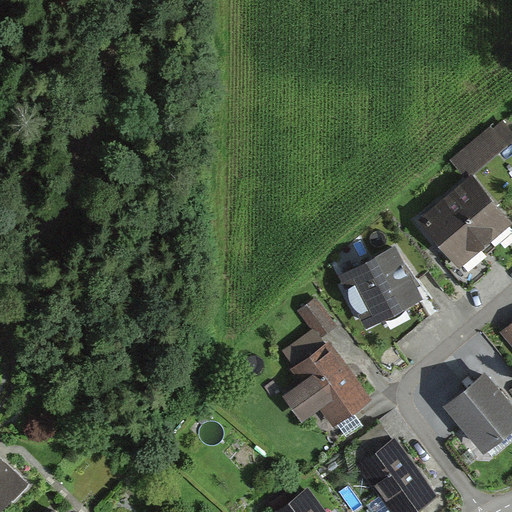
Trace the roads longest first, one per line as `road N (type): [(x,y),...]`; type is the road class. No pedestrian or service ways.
road 1 (track): [(117,0),(76,173),(31,240),(0,257)]
road 2 (residential): [(480,511),(405,408),(408,378),(511,292)]
